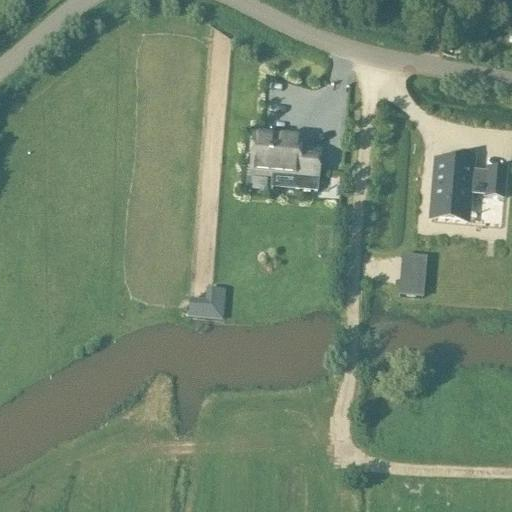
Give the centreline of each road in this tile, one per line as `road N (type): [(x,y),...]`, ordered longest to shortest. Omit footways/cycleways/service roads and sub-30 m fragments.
road 1 (track): [(511,474),(348,458),(342,416),(373,57)]
road 2 (tertiary): [(231,0),(373,57),(511,82)]
road 3 (track): [(159,446),(348,458),(343,511)]
